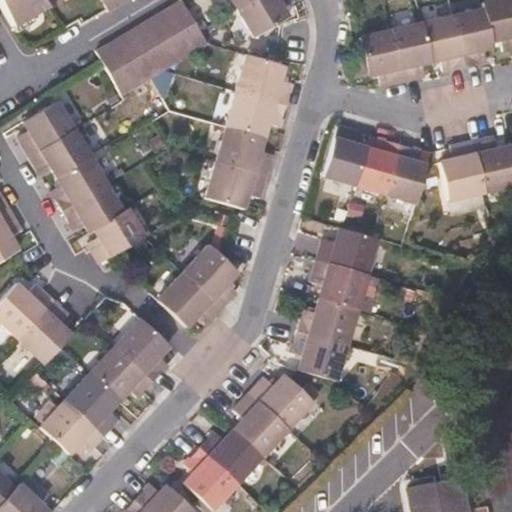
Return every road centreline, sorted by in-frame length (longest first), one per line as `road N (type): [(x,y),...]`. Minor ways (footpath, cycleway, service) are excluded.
road 1 (residential): [(0,156),(90,308),(119,280),(211,364)]
road 2 (residential): [(325,93),(300,147),(263,282),(240,336),(211,364)]
road 3 (residential): [(211,364),(86,511)]
road 4 (residential): [(510,87),(408,116),(325,93)]
road 5 (residential): [(144,0),(18,75)]
